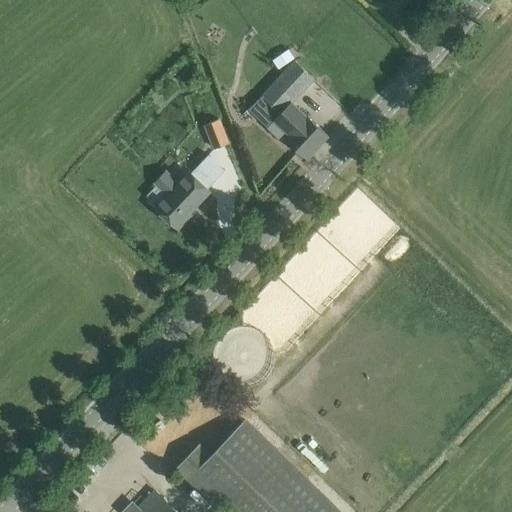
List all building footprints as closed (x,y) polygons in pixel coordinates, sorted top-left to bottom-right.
[(294,61),(284,72),(261,97),(280,114),(266,129),(283,145),(287,141),(306,159),(327,136),(292,103),(313,79),(294,61)] [(217,119),(205,124),(215,149),(227,144),(228,143),(219,119),(217,119)] [(168,196),(156,209),(177,229),(191,214),(189,213),(210,191),(190,172),(179,184),(167,173),(156,185),(168,196)] [(222,511),(341,511),(245,420),(211,456),(199,444),(176,468),(222,511)] [(177,511),(155,491),(135,511),(177,511)]
